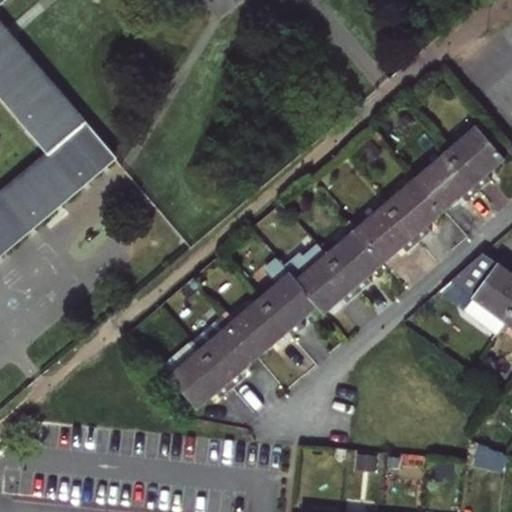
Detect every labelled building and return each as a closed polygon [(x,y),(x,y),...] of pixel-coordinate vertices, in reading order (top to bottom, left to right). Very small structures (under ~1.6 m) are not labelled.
[(0,258),(116,160),(0,17),(0,4),(4,0),(0,0),(0,94),(50,156),(0,198),(0,258)] [(449,149),(484,190),(495,180),(489,173),(507,157),(479,124),(449,149)] [(419,175),(448,209),(464,195),(470,202),(484,190),(449,149),(419,175)] [(430,224),(448,209),(419,175),(390,200),(424,241),(436,231),(430,224)] [(424,241),(390,200),(360,225),(388,259),(406,244),(412,251),(424,241)] [(372,273),(388,259),(360,225),(330,251),(365,291),(377,281),(372,273)] [(365,291),(330,251),(300,277),(322,303),(328,310),(346,296),(352,302),(365,291)] [(497,338),(506,326),(511,317),(511,277),(482,255),(450,283),(474,302),(465,314),(497,338)] [(263,294),(296,334),(310,322),(305,317),(322,303),(300,277),(293,269),(263,294)] [(225,312),(261,354),(279,339),(284,344),(296,334),(263,294),(238,316),(230,307),(225,312)] [(225,312),(195,337),(236,386),(247,376),(242,370),(261,354),(225,312)] [(195,337),(193,335),(163,361),(201,406),(220,390),(224,396),(236,386),(195,337)]
